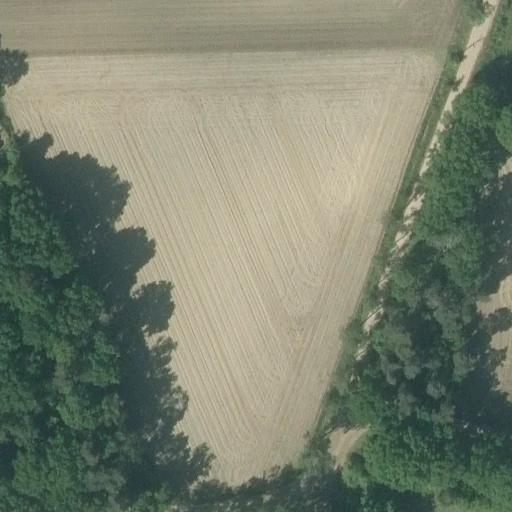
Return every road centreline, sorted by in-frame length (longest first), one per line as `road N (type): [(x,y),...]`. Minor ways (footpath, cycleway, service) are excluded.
road 1 (track): [(351,400),(494,0)]
road 2 (track): [(145,511),(285,497),(316,476)]
road 3 (track): [(511,439),(351,400)]
